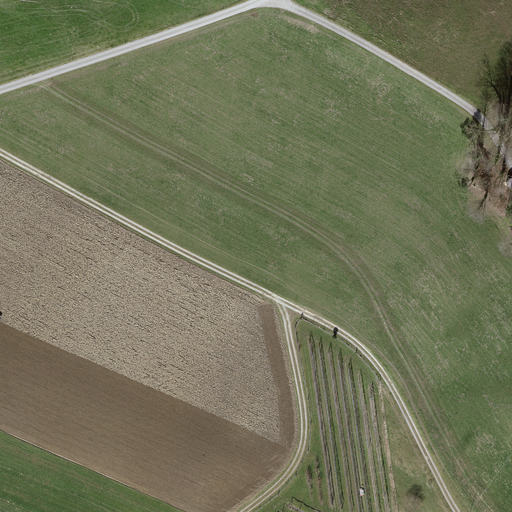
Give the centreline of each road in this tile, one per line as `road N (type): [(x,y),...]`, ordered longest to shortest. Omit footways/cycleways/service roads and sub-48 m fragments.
road 1 (track): [(0,152),(346,336),(397,395),(457,511)]
road 2 (track): [(0,92),(277,0)]
road 3 (track): [(277,0),(465,105),(511,161)]
road 4 (track): [(283,302),(304,438),(289,473),(243,511)]
